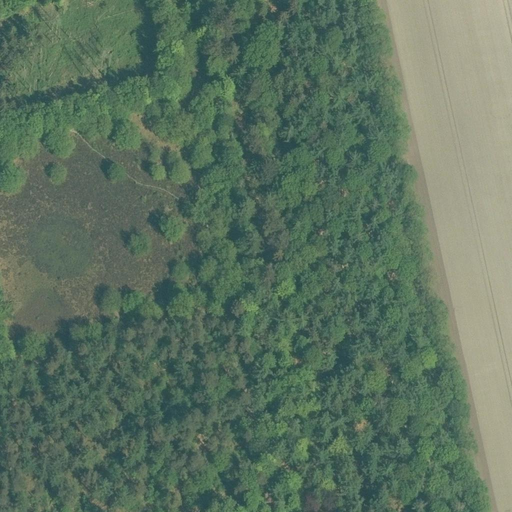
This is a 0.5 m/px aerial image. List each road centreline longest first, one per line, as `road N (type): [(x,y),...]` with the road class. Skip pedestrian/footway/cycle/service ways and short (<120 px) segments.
road 1 (track): [(347,0),(459,511)]
road 2 (track): [(0,374),(403,256)]
road 3 (track): [(185,102),(225,308)]
